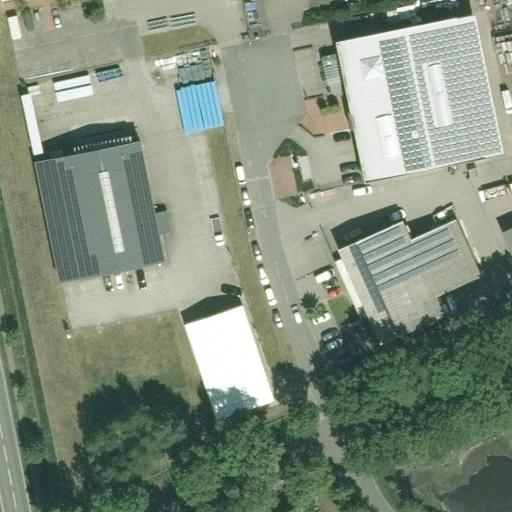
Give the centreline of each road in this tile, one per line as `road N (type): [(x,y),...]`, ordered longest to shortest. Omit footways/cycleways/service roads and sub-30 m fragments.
road 1 (unclassified): [(384,511),(330,412),(277,256),(254,129),(259,82)]
road 2 (unknown): [(170,511),(344,438)]
